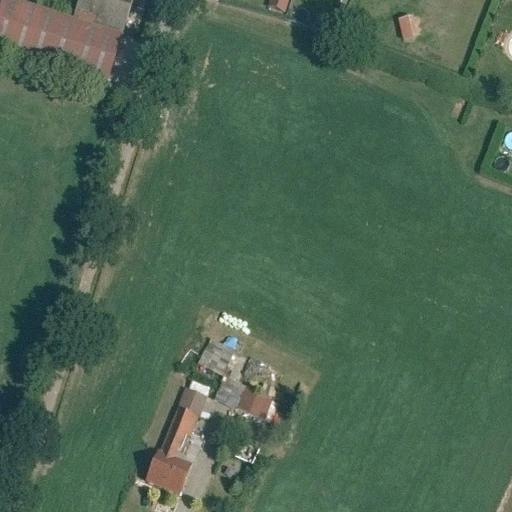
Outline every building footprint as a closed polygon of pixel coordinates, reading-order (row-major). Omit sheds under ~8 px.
[(132,0),(75,0),(72,11),(123,28),(132,0)] [(292,0),(273,0),(270,10),(288,15),(292,0)] [(111,82),(125,43),(14,5),(1,44),(111,82)] [(400,40),(414,37),(410,18),(396,21),(400,40)] [(224,372),(233,351),(208,340),(199,361),(224,372)] [(214,402),(235,409),(242,387),(221,381),(214,402)] [(235,411),(245,415),(253,395),(243,391),(235,411)] [(198,421),(175,411),(143,484),(175,498),(188,468),(180,464),(198,421)]
